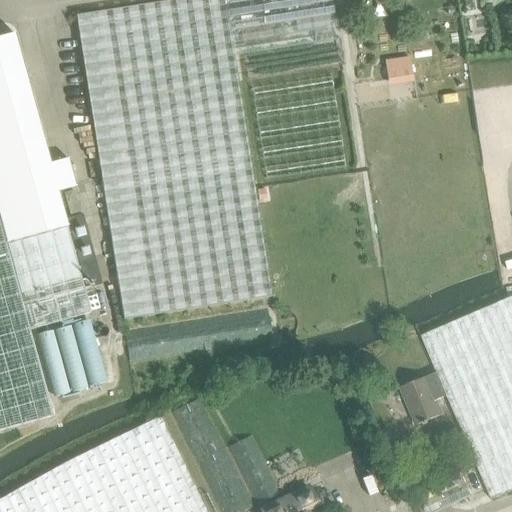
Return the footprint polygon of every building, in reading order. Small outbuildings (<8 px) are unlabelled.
[(224,0),(174,0),(74,15),(121,322),(270,297),(229,31),(237,30),(245,80),(345,65),(335,13),(266,24),(264,11),(227,17),(224,0)] [(332,0),(224,0),(227,17),(264,11),(266,24),(335,13),(332,0)] [(472,0),(463,0),(465,12),(474,10),(472,0)] [(13,33),(0,36),(0,226),(28,329),(90,312),(66,225),(67,225),(57,190),(75,185),(67,158),(49,163),(13,33)] [(409,57),(384,61),(387,86),(413,82),(409,57)] [(332,73),(254,83),(267,178),(294,174),(293,165),(279,166),(276,143),(269,144),(268,130),(285,128),(284,126),(305,124),(307,132),(319,131),(320,139),(308,141),(311,157),(322,155),(324,169),(345,167),(332,73)] [(76,188),(66,191),(72,212),(82,209),(76,188)] [(82,215),(66,219),(85,289),(101,284),(82,215)] [(0,429),(52,416),(28,329),(0,226),(0,429)] [(492,499),(511,490),(511,298),(421,339),(492,499)] [(266,311),(207,320),(123,333),(128,364),(271,342),(266,311)] [(426,422),(441,415),(426,378),(400,389),(415,426),(421,423),(422,426),(427,424),(426,422)] [(170,412),(180,433),(219,511),(239,511),(253,505),(199,398),(170,412)] [(206,511),(159,417),(2,496),(0,497),(0,511),(206,511)] [(255,505),(279,493),(250,436),(226,447),(255,505)] [(425,511),(437,511),(472,497),(460,471),(417,490),(425,511)] [(262,511),(319,511),(309,489),(262,511)]
